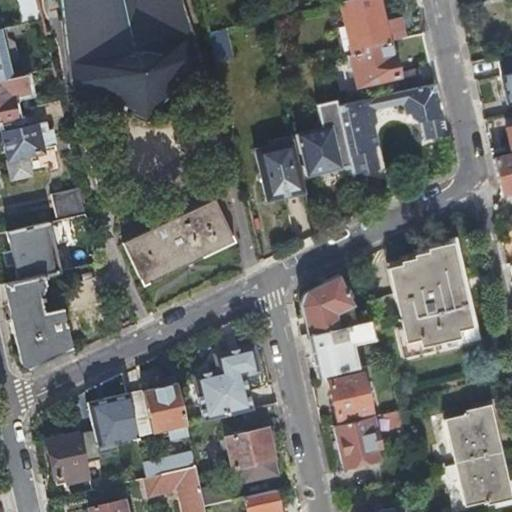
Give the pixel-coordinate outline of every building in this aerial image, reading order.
[(41,18),(36,0),(16,0),(21,22),(41,18)] [(64,0),(66,8),(68,16),(63,17),(63,19),(67,19),(71,38),(66,39),(66,42),(71,41),(75,60),(69,62),(69,63),(73,62),(77,81),(71,82),(71,84),(68,85),(69,90),(147,120),(203,59),(202,54),(198,55),(198,54),(191,54),(186,36),(191,35),(190,32),(184,34),(179,15),(184,14),(183,11),(177,13),(173,0),(64,0)] [(343,0),(340,1),(338,1),(351,56),(365,52),(364,46),(387,41),(402,37),(399,24),(384,28),(377,0),(343,0)] [(274,14),(263,16),(264,19),(268,37),(279,34),(274,14)] [(224,28),(209,32),(215,60),(231,57),(224,28)] [(0,78),(10,76),(0,32),(0,78)] [(279,34),(268,37),(272,52),(282,50),(279,34)] [(365,52),(351,56),(350,56),(357,85),(399,75),(394,54),(391,55),(387,41),(364,46),(365,52)] [(282,50),(272,52),(276,69),(286,67),(282,50)] [(511,50),(495,55),(499,74),(511,71),(511,50)] [(511,71),(499,74),(506,103),(511,102),(511,71)] [(26,91),(22,73),(10,76),(0,78),(0,119),(14,116),(9,95),(26,91)] [(422,138),(446,132),(434,82),(385,93),(335,104),(349,165),(350,170),(376,163),(369,132),(372,132),(373,126),(376,123),(374,119),(371,117),(370,109),(378,108),(380,111),(383,112),(387,111),(390,109),(391,104),(399,102),(403,113),(407,113),(408,118),(413,121),(417,119),(422,138)] [(63,115),(59,99),(33,105),(37,121),(42,120),(52,118),(63,115)] [(335,104),(334,100),(315,104),(320,128),(296,134),(305,174),(349,165),(335,104)] [(59,149),(70,147),(63,115),(52,118),(59,149)] [(44,130),(42,120),(37,121),(1,130),(12,178),(45,170),(42,156),(54,153),(49,129),(44,130)] [(266,200),(304,191),(291,135),(275,139),(270,144),(253,148),(266,200)] [(511,154),(493,159),(500,191),(511,188),(511,154)] [(67,216),(84,212),(79,186),(49,193),(55,219),(67,216)] [(120,240),(142,285),(234,241),(213,196),(121,239),(120,240)] [(53,271),(58,270),(52,243),(67,239),(66,231),(70,230),(67,216),(55,219),(6,231),(18,279),(42,274),(53,271)] [(414,258),(407,260),(400,261),(401,264),(387,268),(404,341),(418,338),(420,345),(458,336),(457,329),(470,326),(451,243),(426,249),(427,252),(413,255),(414,258)] [(55,280),(53,271),(42,274),(44,282),(55,280)] [(31,365),(70,347),(60,306),(42,310),(39,295),(44,282),(42,274),(18,279),(3,283),(21,360),(31,365)] [(306,335),(332,329),(331,324),(335,322),(333,312),(350,303),(337,275),(306,290),(302,292),(300,296),(299,298),(299,300),(299,304),(306,335)] [(311,357),(316,377),(345,370),(355,368),(350,343),(372,338),(367,320),(332,329),(306,335),(305,335),(310,357),(311,357)] [(202,419),(252,408),(244,373),(259,370),(253,342),(214,351),(216,366),(192,372),(202,419)] [(327,381),(336,417),(369,410),(360,367),(355,368),(345,370),(347,377),(327,381)] [(127,396),(136,435),(167,429),(169,438),(187,435),(175,383),(142,391),(142,392),(127,396)] [(127,396),(127,393),(88,402),(97,444),(136,435),(127,396)] [(463,415),(444,419),(464,504),(482,501),(483,502),(485,502),(485,503),(510,498),(489,406),(464,410),(465,413),(463,413),(463,415)] [(372,415),(331,424),(341,466),(376,457),(374,446),(379,445),(372,415)] [(264,426),(223,435),(230,467),(239,465),(243,480),(275,474),(264,426)] [(67,481),(70,493),(92,488),(86,460),(79,432),(66,435),(61,431),(49,434),(48,439),(45,439),(56,483),(67,481)] [(157,458),(161,472),(193,464),(190,450),(157,458)] [(86,460),(92,488),(106,485),(99,457),(86,460)] [(161,472),(145,476),(149,496),(176,490),(180,511),(204,511),(202,504),(200,491),(193,464),(161,472)] [(228,485),(200,491),(202,504),(231,497),(228,485)] [(278,511),(274,488),(242,495),(246,511),(278,511)] [(125,511),(123,499),(89,507),(90,511),(125,511)]
